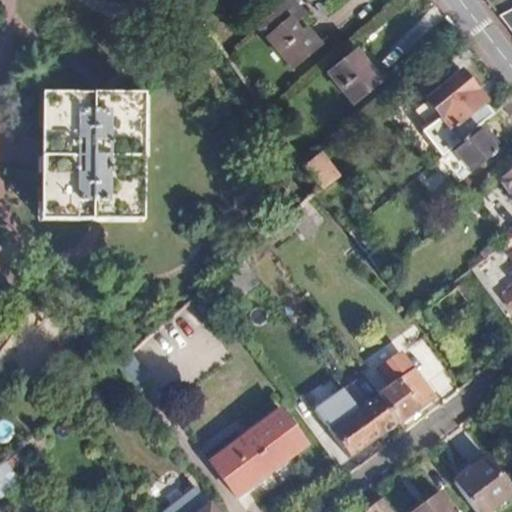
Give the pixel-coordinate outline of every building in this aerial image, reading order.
[(204,0),(184,0),(194,13),(208,4),(204,0)] [(298,34),(286,22),(266,41),(290,68),(317,45),(303,29),(298,34)] [(352,51),(324,75),(351,105),(379,81),(352,51)] [(459,77),(425,102),(457,142),(473,130),(489,116),(482,107),(483,105),(459,77)] [(139,97),(45,95),(43,223),(137,225),(139,97)] [(457,142),(449,149),(467,174),(492,155),(473,130),(457,142)] [(318,151),(302,163),(319,186),(335,172),(318,151)] [(511,213),(511,169),(490,186),(511,214),(511,213)] [(316,225),(297,205),(271,228),(278,238),(294,225),(296,225),(304,234),(316,225)] [(511,217),(495,231),(504,242),(511,235),(511,217)] [(267,249),(259,238),(245,251),(253,261),(267,249)] [(511,251),(505,256),(511,265),(511,288),(499,299),(508,312),(511,309),(511,251)] [(246,263),(240,255),(220,272),(226,280),(246,263)] [(220,272),(208,284),(222,303),(236,292),(226,280),(220,272)] [(453,288),(422,312),(439,333),(451,324),(448,320),(466,305),(453,288)] [(162,401),(221,359),(195,323),(179,334),(170,321),(113,362),(131,387),(145,377),(162,401)] [(375,367),(389,386),(378,394),(398,421),(431,396),(397,352),(375,367)] [(130,387),(114,366),(91,387),(106,406),(130,387)] [(351,383),(343,389),(358,408),(379,435),(398,421),(378,394),(366,402),(351,383)] [(341,416),(344,419),(329,430),(348,457),(379,435),(358,408),(348,415),(346,413),(341,416)] [(305,446),(278,411),(209,461),(234,498),(305,446)] [(32,438),(20,427),(2,443),(12,455),(17,451),(32,438)] [(37,434),(32,438),(17,451),(22,458),(43,440),(37,434)] [(511,494),(485,459),(452,483),(473,511),(488,511),(511,495),(511,494)] [(0,494),(15,482),(1,465),(0,465),(0,494)] [(451,511),(439,494),(414,511),(451,511)] [(389,511),(381,499),(362,511),(389,511)]
